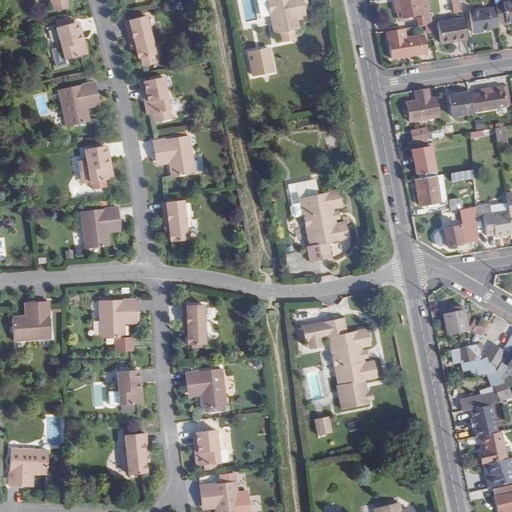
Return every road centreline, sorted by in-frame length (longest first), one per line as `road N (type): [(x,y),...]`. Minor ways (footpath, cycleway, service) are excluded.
road 1 (residential): [(146,272),(123,104),(96,0)]
road 2 (residential): [(160,272),(297,293),(409,268)]
road 3 (secondary): [(409,268),(459,511)]
road 4 (residential): [(172,494),(160,272)]
road 5 (secondary): [(371,85),(409,268)]
road 6 (residential): [(0,280),(146,272)]
road 7 (residential): [(371,85),(511,63)]
